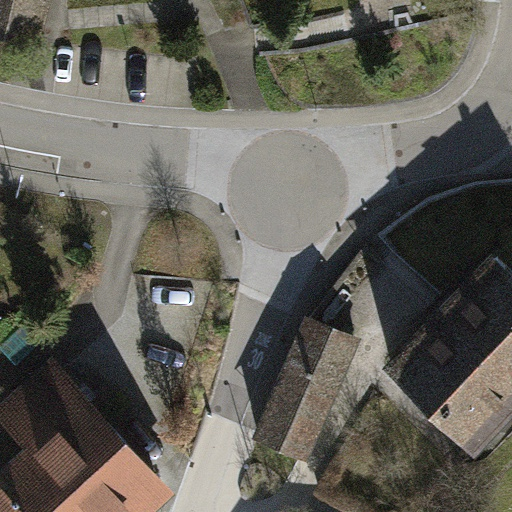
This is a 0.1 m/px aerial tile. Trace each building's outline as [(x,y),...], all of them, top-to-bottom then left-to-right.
[(0,0),(0,31),(22,36),(30,0),(0,0)] [(30,0),(22,36),(36,39),(45,0),(30,0)] [(511,270),(498,257),(393,364),(470,440),(511,397),(511,270)] [(259,433),(303,453),(355,338),(310,318),(259,433)] [(0,511),(115,511),(157,475),(64,371),(10,420),(37,450),(5,478),(0,482),(0,511)]
